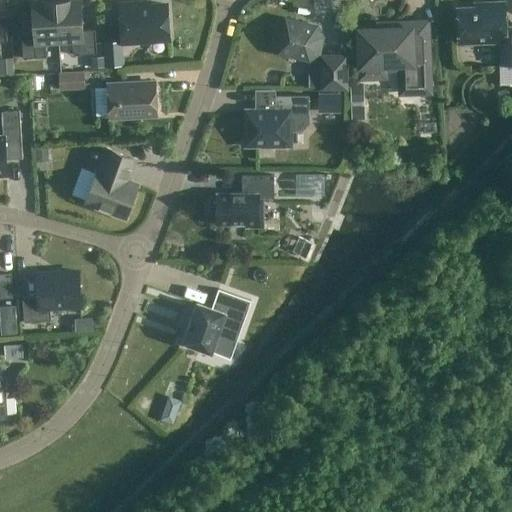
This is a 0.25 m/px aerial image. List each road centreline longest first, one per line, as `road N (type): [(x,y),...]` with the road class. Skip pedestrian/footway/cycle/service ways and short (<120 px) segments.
road 1 (residential): [(141,255),(228,0)]
road 2 (residential): [(0,457),(52,430),(88,391),(141,255)]
road 3 (residential): [(0,215),(141,255)]
